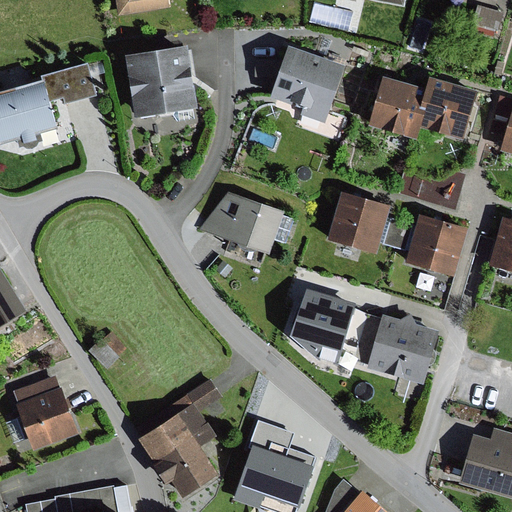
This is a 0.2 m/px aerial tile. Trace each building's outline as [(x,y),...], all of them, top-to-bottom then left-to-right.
[(115,0),(118,17),(170,8),(168,0),(115,0)] [(504,13),(478,7),(473,25),(500,32),(504,13)] [(188,46),(125,56),(136,119),(198,109),(188,46)] [(289,46),(271,98),(303,109),(301,115),(326,124),(346,66),(289,46)] [(41,76),(42,80),(44,80),(52,109),(97,96),(88,63),(41,76)] [(426,89),(383,76),(368,126),(417,140),(420,129),(425,110),(420,109),(426,89)] [(478,91),(429,77),(426,89),(420,109),(425,110),(420,129),(463,140),(478,91)] [(42,80),(0,91),(0,145),(17,141),(19,148),(24,147),(28,149),(32,149),(36,147),(38,143),(43,142),(41,133),(57,129),(52,109),(44,80),(42,80)] [(511,113),(501,152),(511,154),(511,113)] [(228,192),(199,230),(269,255),(284,212),(228,192)] [(391,206),(341,192),(327,240),(377,255),(380,244),(388,217),(391,206)] [(469,229),(420,215),(417,226),(409,252),(406,264),(455,278),(469,229)] [(409,252),(417,226),(388,217),(380,244),(409,252)] [(511,220),(503,218),(489,266),(511,272),(511,220)] [(0,326),(26,311),(0,267),(0,326)] [(342,356),(356,304),(304,287),(290,328),(321,356),(342,356)] [(369,365),(368,369),(424,385),(439,331),(417,325),(411,314),(401,320),(384,315),(382,319),(367,315),(355,361),(369,365)] [(109,331),(89,351),(107,370),(120,357),(119,356),(126,349),(109,331)] [(55,377),(14,392),(18,404),(16,405),(33,451),(79,434),(62,388),(60,389),(55,377)] [(172,481),(183,498),(218,475),(199,447),(215,437),(199,413),(223,397),(211,379),(135,429),(142,439),(139,440),(155,464),(153,465),(166,485),(172,481)] [(473,435),(459,484),(511,499),(511,433),(494,428),(491,440),(473,435)] [(254,438),(236,499),(281,511),(303,511),(319,457),(254,438)] [(344,511),(360,494),(344,480),(337,486),(326,511),(344,511)] [(118,511),(114,489),(114,486),(54,497),(55,499),(25,504),(26,511),(118,511)] [(131,511),(128,486),(114,489),(118,511),(131,511)] [(387,511),(362,491),(360,494),(344,511),(387,511)]
